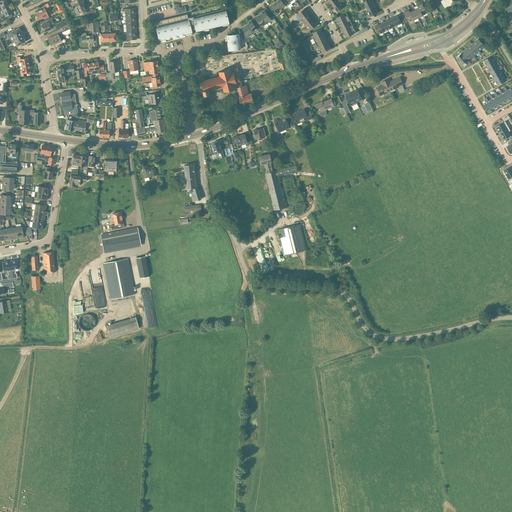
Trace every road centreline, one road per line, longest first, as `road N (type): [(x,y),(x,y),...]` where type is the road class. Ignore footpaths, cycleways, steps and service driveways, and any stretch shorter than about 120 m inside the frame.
road 1 (unclassified): [(511,317),(389,339),(369,332),(341,291),(258,282),(209,205),(195,134)]
road 2 (secondary): [(195,134),(351,68)]
road 3 (residential): [(66,140),(48,239),(0,250)]
